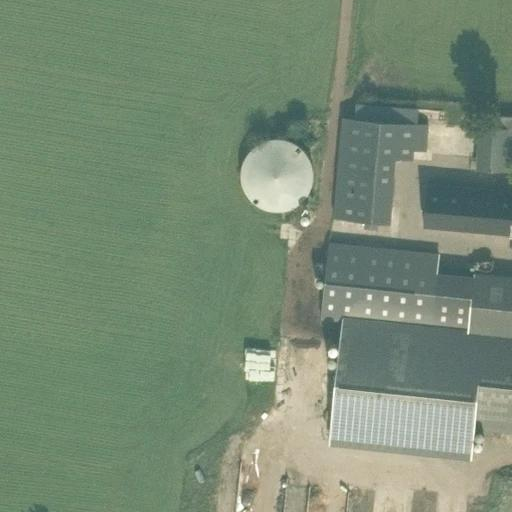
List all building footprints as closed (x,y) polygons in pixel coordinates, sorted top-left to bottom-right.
[(505,170),(509,117),(491,116),(490,127),(479,126),(476,168),(505,170)] [(428,125),(343,118),(335,218),(391,223),(397,159),(414,160),(415,151),(426,152),(428,125)] [(252,143),(253,207),(309,206),(308,142),(252,143)] [(427,184),(424,225),(511,233),(511,191),(495,190),(439,185),(427,184)] [(316,263),(315,275),(326,277),(321,317),(343,319),(330,440),(472,455),(475,424),(511,428),(511,277),(477,274),(472,328),(432,324),(437,270),(439,254),(329,242),(327,264),(316,263)] [(249,369),(275,370),(276,346),(250,345),(249,369)]
